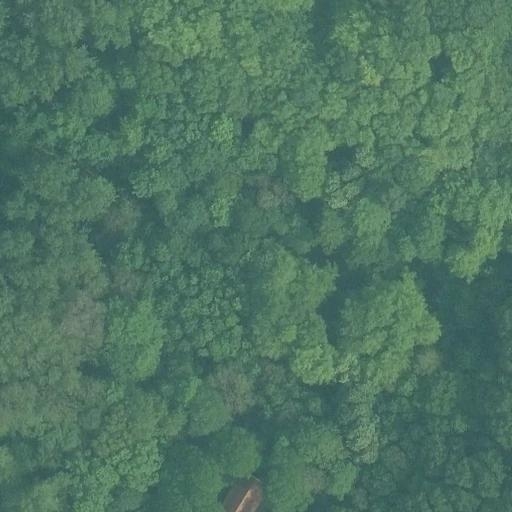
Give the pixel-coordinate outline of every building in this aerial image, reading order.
[(51,0),(3,0),(48,47),(73,23),(51,0)] [(300,0),(299,3),(281,36),(316,54),(345,0),(359,0),(371,6),(373,0),(300,0)] [(511,48),(502,67),(511,72),(511,48)] [(230,135),(206,175),(254,205),(279,164),(230,135)] [(398,147),(396,222),(436,223),(439,148),(398,147)] [(241,472),(216,511),(253,511),(269,487),(241,472)]
